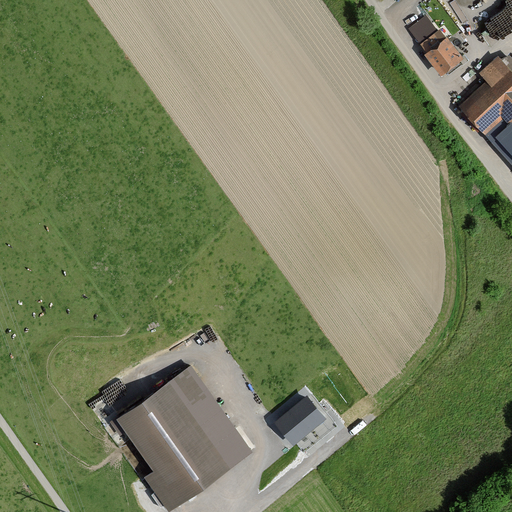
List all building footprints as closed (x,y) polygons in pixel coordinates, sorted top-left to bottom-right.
[(454,35),(428,53),(443,74),(469,56),(454,35)] [(466,107),(490,133),(509,115),(511,117),(511,68),(500,55),(484,69),(495,81),(466,107)] [(511,120),(494,137),(511,155),(511,120)] [(147,479),(169,511),(170,511),(253,454),(191,367),(118,419),(156,473),(147,479)] [(307,398),(276,424),(294,446),(325,419),(307,398)]
